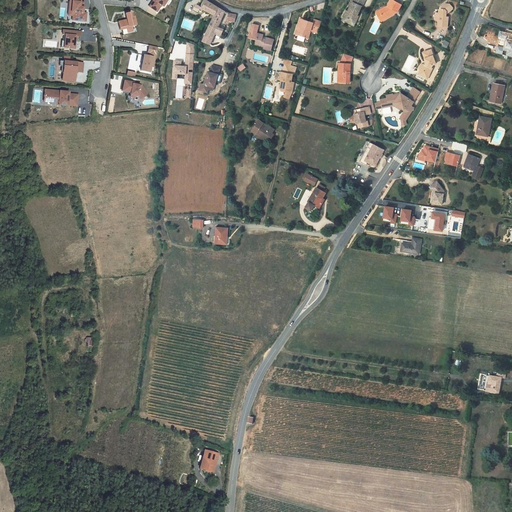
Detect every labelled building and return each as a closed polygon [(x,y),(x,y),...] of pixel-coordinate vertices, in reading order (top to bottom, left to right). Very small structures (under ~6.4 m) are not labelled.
[(64,4),(67,4),(66,14),(68,14),(68,18),(67,22),(81,23),(81,17),(78,17),(78,15),(78,5),(76,5),(76,2),(76,1),(75,0),(57,0),(58,1),(65,1),(64,4)] [(153,0),(153,1),(152,0),(149,4),(145,10),(152,15),(156,9),(158,10),(164,1),(166,3),(167,0),(153,0)] [(343,11),(338,21),(350,27),(355,17),(353,16),(358,7),(361,0),(360,0),(353,0),(352,0),(348,0),(347,2),(349,2),(347,6),(344,12),(343,11)] [(375,17),(378,22),(389,15),(390,12),(392,13),(396,5),(386,0),(382,7),(379,9),(374,12),(376,16),(375,17)] [(200,2),(196,11),(207,16),(205,19),(208,21),(207,23),(213,9),(200,2)] [(431,13),(431,17),(428,20),(432,24),(432,29),(441,29),(442,19),(439,19),(439,15),(440,15),(445,10),(445,9),(442,5),(438,5),(435,7),(435,11),(434,11),(431,13)] [(219,13),(213,9),(207,23),(214,25),(212,29),(217,31),(216,31),(218,32),(217,35),(217,36),(220,29),(214,27),(219,13)] [(129,19),(126,20),(125,15),(120,16),(122,22),(113,24),(115,32),(117,32),(119,37),(123,36),(123,35),(128,33),(127,28),(131,27),(129,19)] [(221,21),(228,24),(229,24),(230,17),(228,17),(225,16),(223,15),(221,21)] [(313,35),(317,24),(310,21),(308,25),(296,21),(294,27),(297,28),(296,32),(292,31),(291,36),(304,40),(306,33),(313,35)] [(207,23),(205,28),(212,31),(212,29),(214,25),(207,23)] [(254,26),(248,24),(244,39),(251,41),(250,46),(259,48),(258,50),(266,52),(269,41),(261,39),(260,41),(257,40),(258,36),(252,34),(254,26)] [(212,31),(205,28),(201,38),(208,41),(211,33),(217,35),(218,32),(216,31),(217,31),(212,29),(212,31)] [(57,51),(70,52),(71,40),(76,40),(76,36),(58,34),(58,39),(59,39),(60,39),(60,45),(59,45),(57,45),(57,51)] [(174,76),(181,77),(181,86),(188,86),(191,47),(184,45),(182,70),(178,69),(178,64),(171,64),(170,82),(174,82),(174,76)] [(143,55),(145,55),(144,58),(139,58),(137,73),(146,75),(147,69),(149,69),(153,49),(145,48),(143,55)] [(414,76),(421,79),(423,80),(428,69),(426,69),(427,67),(431,65),(428,58),(429,58),(427,52),(418,54),(421,62),(419,65),(416,67),(414,70),(416,71),(414,76)] [(284,84),(286,77),(288,76),(290,68),(279,65),(276,73),(275,73),(273,80),(276,81),(275,84),(274,85),(273,88),(280,90),(279,93),(278,93),(276,98),(281,100),(284,95),(287,84),(284,84)] [(337,65),(335,65),(334,73),(336,73),(335,84),(345,85),(346,66),(337,65)] [(58,85),(71,86),(71,76),(78,77),(79,67),(55,66),(55,71),(57,71),(59,71),(58,77),(58,85)] [(196,93),(201,94),(202,91),(205,92),(208,93),(209,89),(210,89),(211,83),(214,74),(215,70),(208,67),(206,74),(204,74),(201,87),(197,86),(196,93)] [(120,85),(118,95),(127,96),(126,98),(127,98),(126,101),(136,103),(143,98),(137,90),(133,89),(133,87),(129,86),(120,85)] [(484,104),(494,106),(498,88),(487,86),(484,104)] [(407,107),(416,93),(409,89),(403,99),(397,95),(389,96),(389,95),(382,97),(383,100),(376,101),(378,110),(390,108),(400,114),(396,119),(398,120),(397,122),(398,127),(402,127),(401,123),(410,109),(407,107)] [(63,110),(73,110),(74,99),(64,98),(64,96),(40,94),(40,101),(47,102),(46,107),(46,109),(63,110)] [(348,117),(349,119),(350,127),(354,126),(355,130),(365,128),(364,123),(362,123),(361,117),(367,116),(365,109),(351,112),(352,116),(348,117)] [(470,139),(481,141),(484,124),(472,122),(471,130),(472,130),(470,139)] [(247,137),(252,140),(253,138),(262,144),(262,143),(266,146),(270,140),(268,138),(270,134),(263,130),(262,131),(254,126),(247,137)] [(253,138),(252,140),(260,146),(262,144),(253,138)] [(419,154),(418,159),(434,163),(438,148),(424,145),(419,154)] [(351,166),(365,173),(372,159),(370,158),(371,156),(373,157),(375,152),(373,152),(362,146),(351,166)] [(460,155),(446,151),(443,163),(457,167),(460,155)] [(482,158),(469,153),(464,167),(474,171),(471,178),(479,181),(484,168),(479,166),(482,158)] [(311,183),(301,177),(298,183),(308,189),(311,183)] [(435,192),(433,203),(442,204),(443,193),(441,193),(442,188),(436,181),(429,186),(433,191),(434,192),(435,192)] [(316,206),(314,205),(316,201),(319,195),(317,194),(319,190),(313,187),(311,190),(310,190),(302,205),(304,206),(300,212),(306,215),(309,208),(313,211),(316,206)] [(394,207),(384,206),(382,218),(391,219),(391,223),(395,223),(397,214),(393,213),(394,207)] [(412,210),(402,209),(400,221),(409,222),(409,225),(414,226),(415,216),(411,216),(412,210)] [(433,230),(442,231),(445,214),(431,212),(430,218),(435,219),(433,230)] [(205,227),(206,219),(194,218),(194,227),(205,227)] [(195,236),(195,229),(188,228),(188,232),(187,232),(186,234),(188,234),(187,235),(195,236)] [(210,252),(212,252),(221,252),(222,252),(224,236),(211,235),(210,252)] [(418,254),(420,239),(412,238),(411,244),(401,242),(399,251),(418,254)] [(487,387),(486,394),(494,395),(496,379),(499,380),(500,373),(491,372),(490,378),(484,378),(483,387),(487,387)] [(219,454),(206,451),(204,459),(202,469),(216,472),(219,454)]
